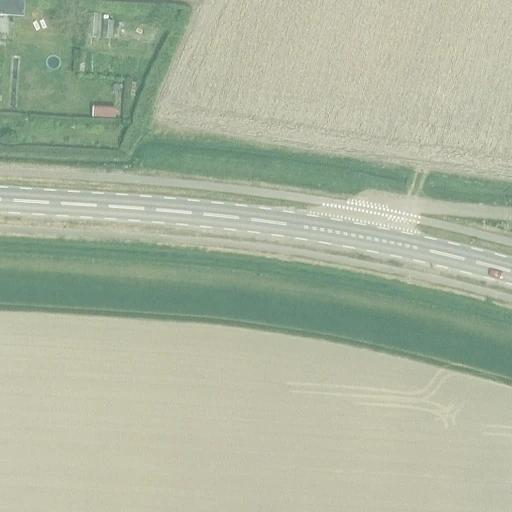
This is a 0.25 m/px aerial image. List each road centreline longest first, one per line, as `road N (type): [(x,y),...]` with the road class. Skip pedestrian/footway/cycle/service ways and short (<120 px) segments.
road 1 (secondary): [(361,237),(183,208),(0,197)]
road 2 (unclassified): [(511,212),(395,198),(361,237)]
road 3 (secondary): [(511,270),(361,237)]
